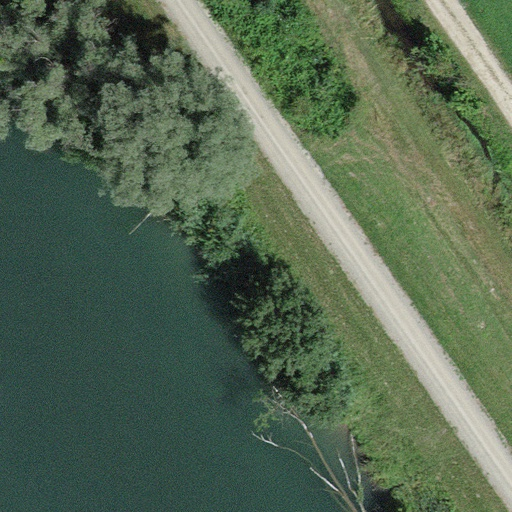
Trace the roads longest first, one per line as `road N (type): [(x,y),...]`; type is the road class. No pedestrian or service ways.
road 1 (track): [(176,0),(511,483)]
road 2 (track): [(430,0),(511,117)]
